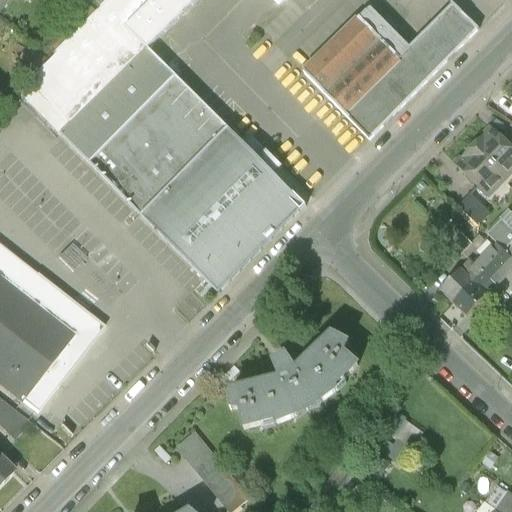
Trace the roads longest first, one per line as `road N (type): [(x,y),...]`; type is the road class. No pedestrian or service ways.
road 1 (residential): [(40,511),(313,235)]
road 2 (residential): [(313,235),(511,36)]
road 3 (residential): [(313,235),(511,424)]
